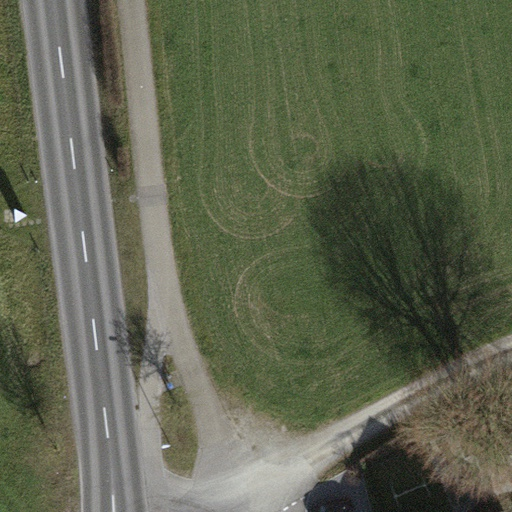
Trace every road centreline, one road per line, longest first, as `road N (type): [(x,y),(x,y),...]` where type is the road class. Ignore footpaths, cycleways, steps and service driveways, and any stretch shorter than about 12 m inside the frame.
road 1 (tertiary): [(57,0),(118,511)]
road 2 (track): [(199,493),(511,351)]
road 3 (track): [(168,309),(136,0)]
road 4 (track): [(261,465),(168,309)]
road 5 (track): [(114,465),(168,309)]
